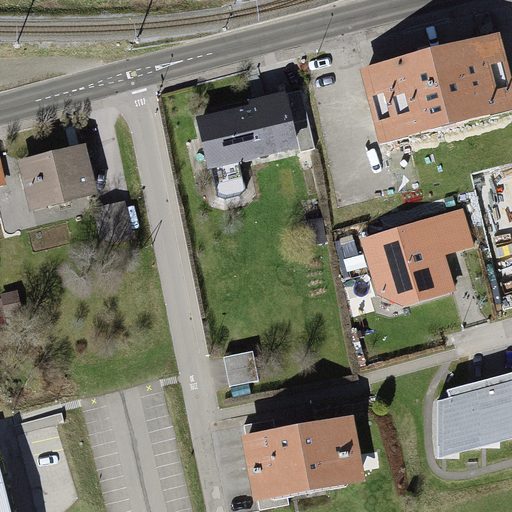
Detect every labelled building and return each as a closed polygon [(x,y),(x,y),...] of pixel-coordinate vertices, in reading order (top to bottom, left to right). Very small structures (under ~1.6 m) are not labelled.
[(368,72),(383,140),(511,111),(511,79),(504,42),(368,72)] [(286,101),(198,118),(207,165),(296,147),(286,101)] [(88,147),(20,162),(30,210),(99,195),(88,147)] [(0,158),(0,193),(10,191),(0,158)] [(467,216),(359,243),(376,304),(406,315),(458,300),(447,259),(476,252),(467,216)] [(323,224),(304,228),(309,252),(327,249),(323,224)] [(252,352),(224,358),(230,385),(257,380),(252,352)] [(511,375),(434,396),(435,456),(511,436),(511,375)] [(355,417),(245,436),(256,505),(367,486),(355,417)] [(0,511),(9,511),(0,473),(0,511)]
